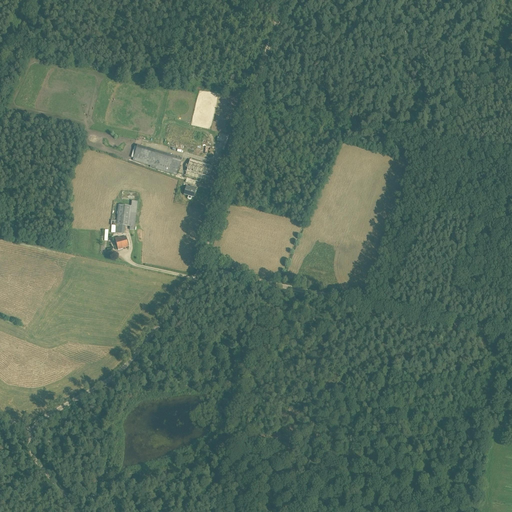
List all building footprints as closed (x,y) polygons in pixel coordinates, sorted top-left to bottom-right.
[(207,153),(209,145),(201,144),(200,152),(207,153)] [(133,160),(176,173),(180,159),(137,146),(133,160)] [(185,177),(208,184),(212,166),(190,159),(185,177)] [(184,194),(193,197),(196,188),(192,187),(191,188),(186,187),(184,194)] [(132,201),(131,204),(129,227),(130,227),(129,230),(134,231),(134,228),(137,201),(132,201)] [(115,226),(124,227),(129,227),(131,204),(118,202),(117,215),(115,226)] [(115,226),(111,225),(111,233),(124,234),(124,227),(115,226)] [(115,239),(118,250),(122,249),(122,248),(128,247),(125,236),(120,238),(120,237),(115,239)]
